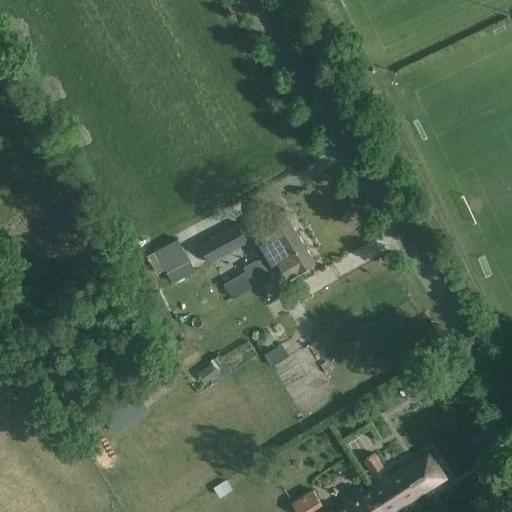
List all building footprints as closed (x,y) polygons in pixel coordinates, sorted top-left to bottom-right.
[(267,254),(299,235),(283,209),(251,228),(267,254)] [(237,220),(198,241),(209,262),(248,240),(237,220)] [(173,226),(151,237),(180,296),(203,284),(173,226)] [(299,235),(267,254),(273,264),(274,264),(278,262),(281,267),(287,277),(314,261),(299,235)] [(242,267),(244,271),(253,285),(270,275),(259,257),(242,267)] [(243,291),(234,277),(223,283),(232,298),(243,291)] [(255,340),(259,339),(261,344),(267,345),(271,342),(273,337),(270,332),(265,331),(260,333),(257,331),(253,332),(252,337),(255,340)] [(210,362),(211,364),(219,374),(222,378),(222,379),(232,372),(219,355),(210,362)] [(212,379),(219,374),(211,364),(204,369),(212,379)] [(126,426),(110,403),(99,411),(115,434),(126,426)] [(344,422),(353,434),(367,422),(359,411),(344,422)] [(352,455),(355,441),(341,438),(337,451),(352,455)] [(404,503),(446,475),(429,449),(387,476),(391,483),(377,492),(388,509),(402,500),(404,503)] [(384,465),(375,451),(364,458),(373,472),(384,465)] [(360,488),(346,497),(348,501),(331,511),(389,511),(390,511),(388,509),(377,492),(373,486),(363,492),(360,488)] [(311,511),(322,505),(313,492),(293,505),(297,511),(311,511)] [(440,511),(435,503),(420,511),(440,511)]
